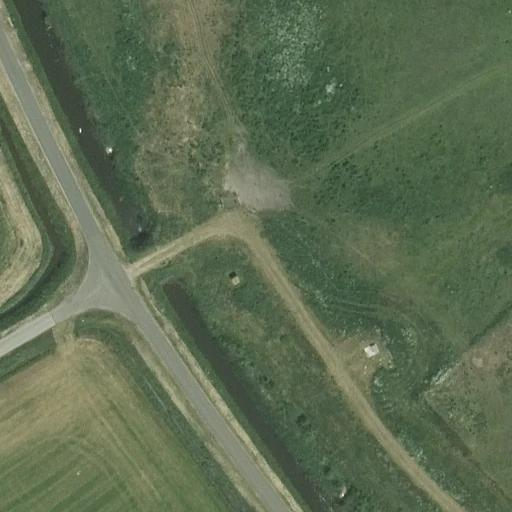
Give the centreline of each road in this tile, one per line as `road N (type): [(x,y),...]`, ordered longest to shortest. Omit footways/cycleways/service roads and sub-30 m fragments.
road 1 (unclassified): [(280,511),(114,280)]
road 2 (unclassified): [(114,280),(0,40)]
road 3 (unclassified): [(0,347),(114,280)]
